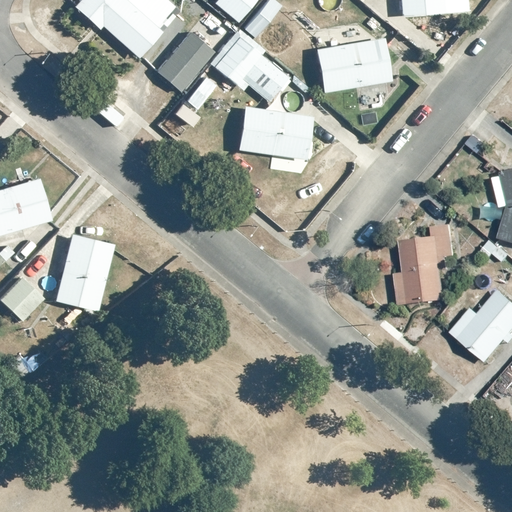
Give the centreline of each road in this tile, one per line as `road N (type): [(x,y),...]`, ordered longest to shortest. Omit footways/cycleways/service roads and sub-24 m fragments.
road 1 (residential): [(0,58),(287,299)]
road 2 (residential): [(287,299),(511,28)]
road 3 (residential): [(287,299),(511,490)]
